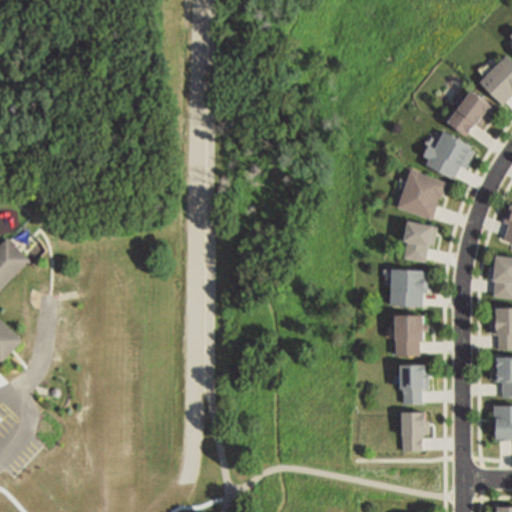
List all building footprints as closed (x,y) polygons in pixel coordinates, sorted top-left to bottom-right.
[(483,82),(506,107),(511,101),(511,59),(510,57),(483,82)] [(464,132),(468,126),(473,120),(478,123),(492,105),(468,89),(446,120),(464,132)] [(432,145),(427,156),(433,159),(431,165),(458,180),(462,173),(465,167),(469,170),(480,149),(447,132),(438,148),(432,145)] [(396,205),(430,217),(433,209),(436,200),(434,200),(436,195),(439,196),(445,179),(408,167),(396,205)] [(511,210),(502,241),(511,244),(511,210)] [(403,255),(423,259),(424,253),(426,243),(430,244),(434,225),(404,220),(400,239),(406,240),(403,255)] [(0,248),(9,239),(22,251),(25,253),(32,260),(0,294),(0,318),(24,340),(3,363),(0,360),(0,248)] [(511,296),(492,294),(493,287),(494,279),(491,278),(493,253),(511,256),(511,296)] [(389,303),(420,304),(420,297),(421,290),(426,290),(427,269),(390,268),(389,303)] [(511,347),(497,347),(497,340),(497,332),(492,332),(492,306),(511,306),(511,347)] [(417,352),(417,344),(417,337),(420,337),(420,314),(392,314),(392,338),(394,338),(395,353),(417,352)] [(511,394),(503,394),(503,388),(504,379),(495,379),(495,355),(511,355),(511,394)] [(403,367),(404,391),(405,391),(406,404),(425,404),(425,397),(425,390),(432,390),(431,366),(403,367)] [(58,390),(61,391),(63,394),(62,397),(60,399),(56,399),(54,396),(54,394),(54,392),(58,390)] [(494,438),(493,404),(511,404),(511,438),(506,438),(494,438)] [(405,413),(404,453),(429,453),(429,444),(429,437),(432,437),(432,421),(428,421),(428,413),(405,413)]
